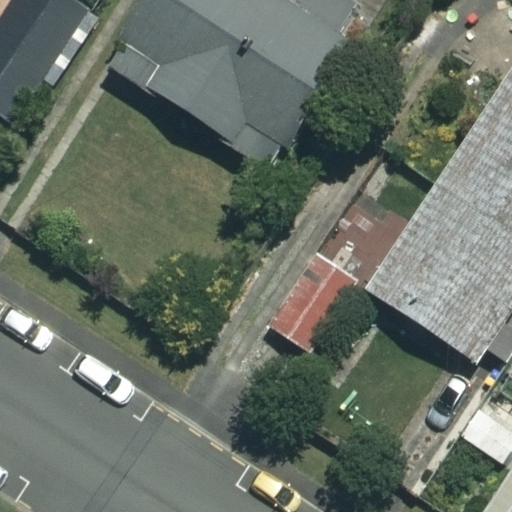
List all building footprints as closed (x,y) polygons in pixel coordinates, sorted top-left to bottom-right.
[(100,29),(57,0),(33,0),(0,48),(0,122),(23,139),(100,29)] [(269,0),(269,1),(267,0),(173,0),(122,85),(290,187),(362,68),(353,63),(373,30),(323,0),(269,0)] [(511,345),(511,105),(377,306),(488,381),(511,345)] [(365,295),(324,268),(277,339),(318,366),(365,295)] [(511,474),(511,436),(488,420),(455,466),(496,496),(511,474)] [(511,511),(511,500),(503,511),(511,511)]
